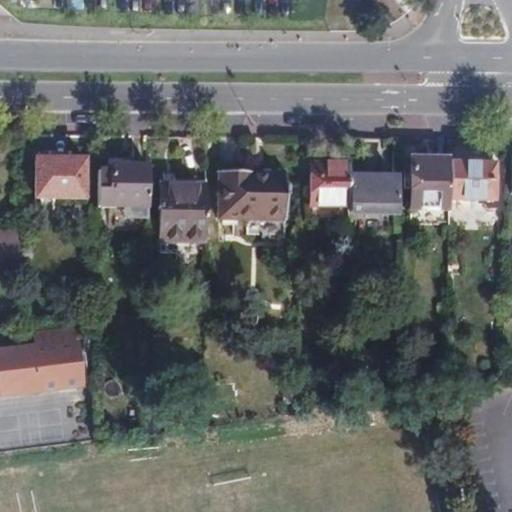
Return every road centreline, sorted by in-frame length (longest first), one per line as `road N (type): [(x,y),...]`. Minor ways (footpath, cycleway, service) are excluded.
road 1 (primary): [(438,58),(0,52)]
road 2 (primary): [(0,98),(437,100)]
